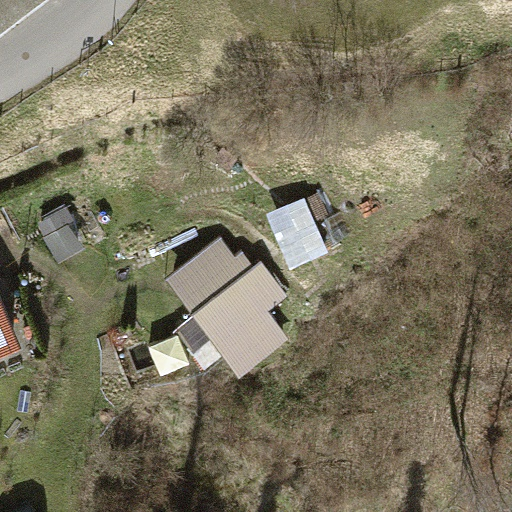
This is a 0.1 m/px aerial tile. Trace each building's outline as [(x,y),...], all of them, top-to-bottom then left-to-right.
[(225,148),(216,159),(230,170),(239,159),(225,148)] [(320,194),(301,203),(312,227),(331,218),(320,194)] [(68,205),(36,224),(58,262),(83,248),(69,225),(77,221),(68,205)] [(263,259),(200,309),(227,342),(290,293),(263,259)] [(0,356),(21,348),(0,299),(0,356)]
